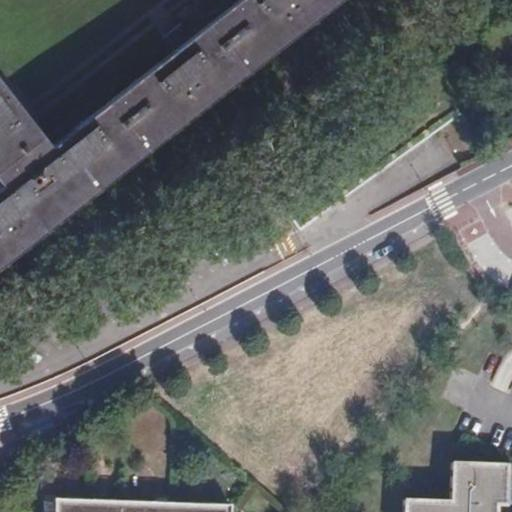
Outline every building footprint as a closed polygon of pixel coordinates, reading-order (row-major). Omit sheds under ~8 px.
[(0,185),(3,188),(0,190),(0,267),(347,0),(245,0),(53,148),(27,117),(0,85),(0,185)] [(448,79),(278,200),(297,228),(468,108),(448,79)] [(400,511),(492,511),(493,503),(502,504),(504,464),(449,462),(448,501),(401,499),(400,511)] [(47,497),(47,500),(46,511),(223,511),(224,504),(166,502),(162,502),(147,501),(117,500),(101,499),(87,498),(82,498),(47,497)] [(46,511),(47,500),(36,499),(35,511),(46,511)]
